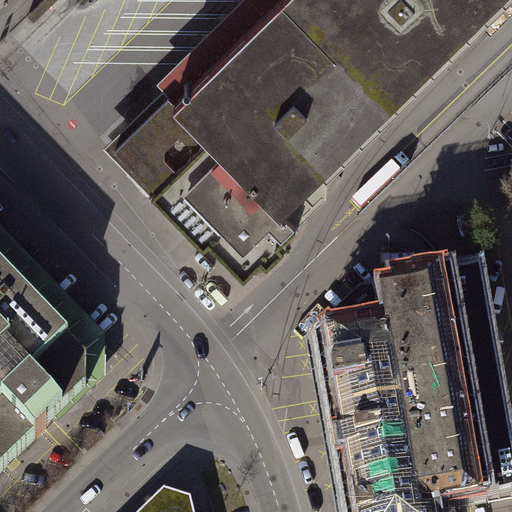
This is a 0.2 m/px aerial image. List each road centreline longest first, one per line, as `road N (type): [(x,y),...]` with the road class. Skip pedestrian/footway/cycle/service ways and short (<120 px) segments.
road 1 (unclassified): [(0,139),(158,302),(214,376)]
road 2 (unclassified): [(70,511),(214,376)]
road 3 (unclassified): [(214,376),(257,447),(278,511)]
